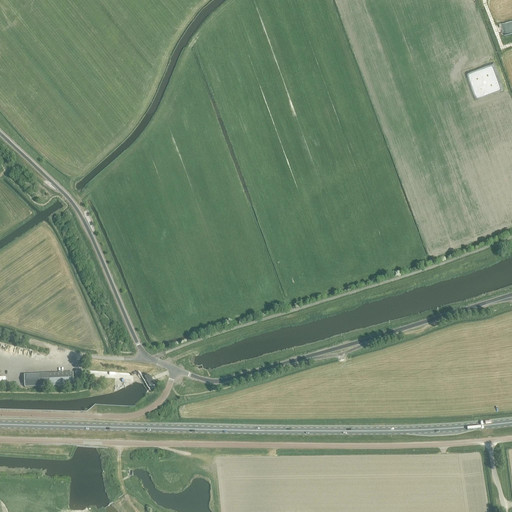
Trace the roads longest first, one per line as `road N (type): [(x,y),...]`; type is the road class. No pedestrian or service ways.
road 1 (primary): [(0,424),(379,431),(511,422)]
road 2 (unclassified): [(0,440),(489,440)]
road 3 (unclassified): [(176,370),(216,383),(511,295)]
road 4 (unclassified): [(176,370),(141,352),(76,209),(0,133)]
road 5 (unclassified): [(0,413),(127,417),(161,401),(176,370)]
